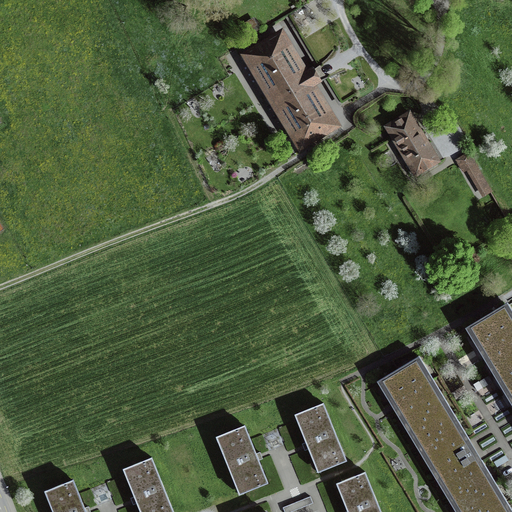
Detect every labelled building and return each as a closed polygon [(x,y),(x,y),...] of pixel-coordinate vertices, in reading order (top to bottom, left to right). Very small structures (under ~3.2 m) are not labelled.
[(240,26),(242,30),(255,22),(253,18),(240,26)] [(246,37),(260,29),(255,22),(242,30),(246,37)] [(333,125),(310,87),(320,81),(313,70),(303,75),(280,37),(249,56),(302,144),(333,125)] [(439,161),(409,112),(386,127),(396,144),(400,142),(408,157),(405,159),(408,164),(405,166),(409,172),(412,170),(415,176),(439,161)] [(468,154),(457,160),(464,171),(469,168),(475,165),(468,154)] [(475,165),(469,168),(485,195),(491,192),(475,165)] [(511,310),(507,302),(465,328),(511,405),(511,310)] [(511,511),(511,509),(419,356),(377,381),(392,407),(455,511),(511,511)] [(307,447),(313,462),(318,472),(323,470),(347,461),(323,403),(303,411),(294,414),(297,420),(307,447)] [(239,495),(245,492),(268,483),(257,456),(245,425),(226,432),(216,437),(218,442),(236,486),(239,495)] [(173,511),(152,457),(131,465),(123,469),(125,474),(135,500),(140,511),(173,511)] [(381,511),(365,471),(341,481),(336,483),(339,491),(347,511),(381,511)] [(86,511),(73,479),(55,486),(44,491),(46,497),(52,511),(86,511)] [(310,496),(283,507),(284,511),(290,511),(313,503),(310,496)]
